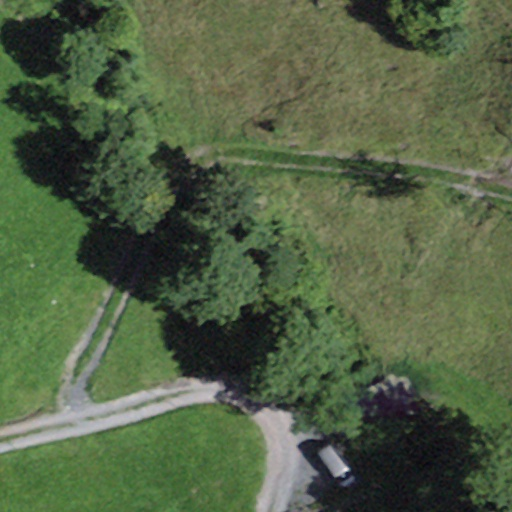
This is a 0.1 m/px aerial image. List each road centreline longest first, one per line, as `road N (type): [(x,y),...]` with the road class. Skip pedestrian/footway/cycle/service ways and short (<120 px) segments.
road 1 (track): [(108,419),(171,239),(235,154),(451,169),(511,184)]
road 2 (track): [(281,511),(295,459),(286,415),(238,383),(0,449)]
